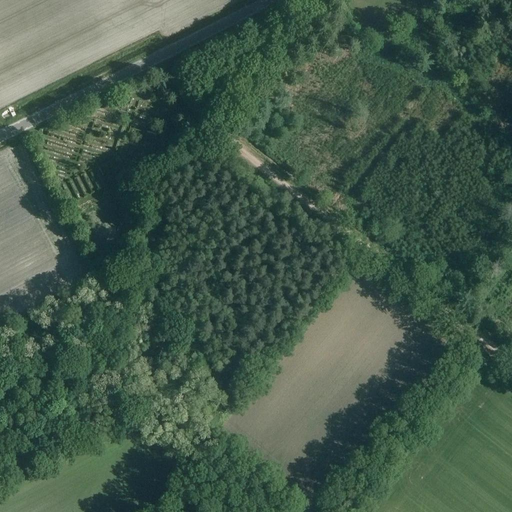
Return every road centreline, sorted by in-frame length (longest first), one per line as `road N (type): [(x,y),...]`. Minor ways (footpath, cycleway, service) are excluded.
road 1 (track): [(511,363),(227,135)]
road 2 (tertiary): [(0,137),(268,0)]
road 3 (track): [(511,140),(438,82),(362,48),(334,0)]
road 4 (track): [(227,135),(228,113),(303,0)]
